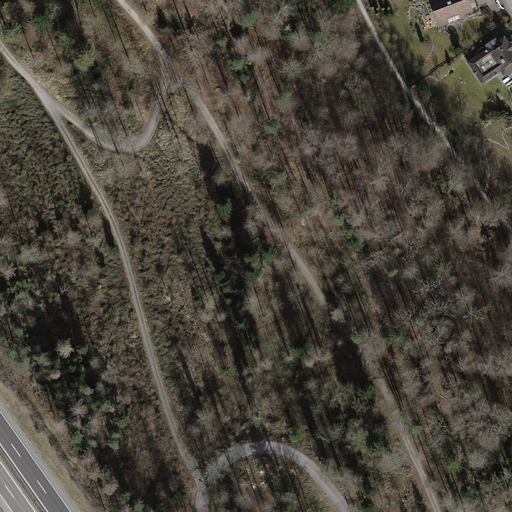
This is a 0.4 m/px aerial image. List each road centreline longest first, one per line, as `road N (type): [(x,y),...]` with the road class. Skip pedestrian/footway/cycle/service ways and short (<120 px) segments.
road 1 (track): [(118,0),(166,55),(375,370),(438,511)]
road 2 (track): [(0,43),(48,102),(110,209),(167,406),(202,486)]
road 3 (track): [(511,231),(407,90),(357,0)]
road 4 (residential): [(346,511),(312,467),(266,444),(237,449),(213,466),(201,511)]
road 5 (track): [(166,55),(151,132),(135,147),(113,146),(48,102)]
